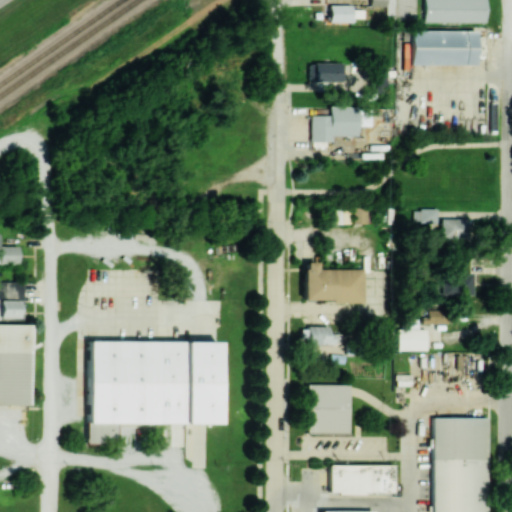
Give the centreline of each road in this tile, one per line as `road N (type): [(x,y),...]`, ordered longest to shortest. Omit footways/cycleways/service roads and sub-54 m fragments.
road 1 (residential): [(508,511),(510,0)]
road 2 (residential): [(274,511),(278,7)]
road 3 (residential): [(48,511),(50,244)]
